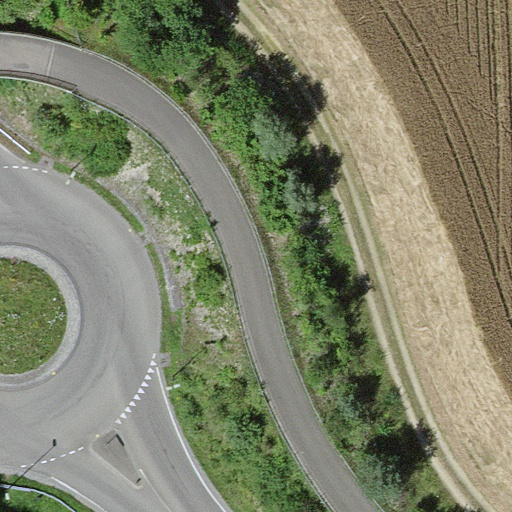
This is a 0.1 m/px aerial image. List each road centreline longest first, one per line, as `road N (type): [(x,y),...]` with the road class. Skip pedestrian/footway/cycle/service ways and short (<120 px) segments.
road 1 (track): [(224,0),(309,118),(400,380),(465,511)]
road 2 (secondary): [(82,405),(121,350),(121,283),(82,228),(52,212),(0,208)]
road 3 (secondary): [(171,511),(82,405)]
